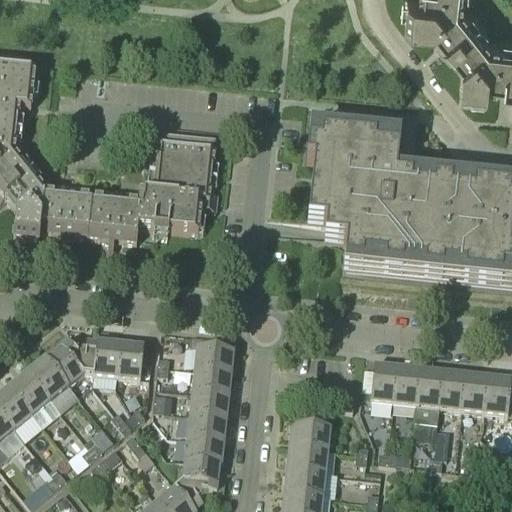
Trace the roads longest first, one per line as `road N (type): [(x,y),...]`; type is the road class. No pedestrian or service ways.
road 1 (residential): [(242,319),(259,130),(89,112)]
road 2 (residential): [(242,319),(30,297),(0,312)]
road 3 (residential): [(511,346),(269,326)]
road 4 (residential): [(511,157),(476,154),(372,14),(374,0)]
road 5 (residential): [(246,511),(269,326)]
